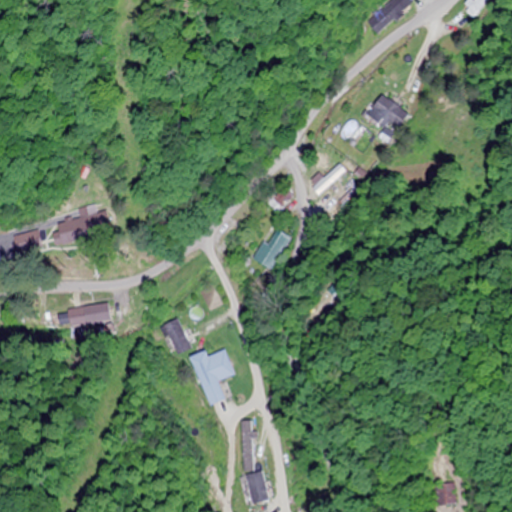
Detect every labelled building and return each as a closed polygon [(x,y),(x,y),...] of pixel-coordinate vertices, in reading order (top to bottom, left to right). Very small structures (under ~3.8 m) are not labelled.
[(395,136),(409,115),(379,94),(365,115),(395,136)] [(292,198),(284,189),(267,206),(275,215),(292,198)] [(58,225),(62,244),(102,236),(98,217),(58,225)] [(278,273),(290,238),(268,230),(256,265),(278,273)] [(53,251),(50,231),(21,236),(24,256),(53,251)] [(111,324),(110,307),(84,309),(85,325),(111,324)] [(232,377),(222,352),(203,359),(200,353),(186,359),(205,408),(220,402),(213,384),(232,377)] [(248,503),(265,503),(265,476),(248,476),(248,503)] [(458,486),(433,486),(433,507),(458,507),(458,486)]
